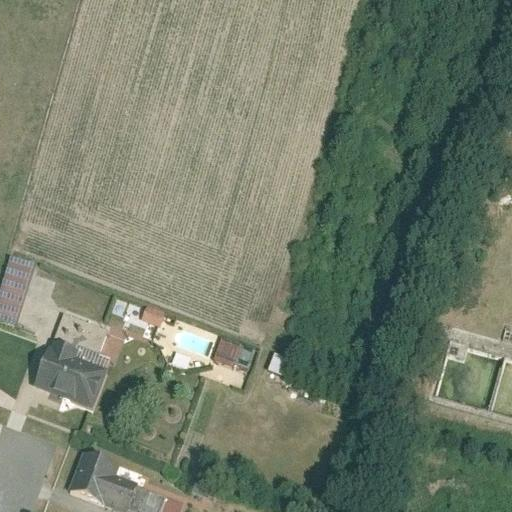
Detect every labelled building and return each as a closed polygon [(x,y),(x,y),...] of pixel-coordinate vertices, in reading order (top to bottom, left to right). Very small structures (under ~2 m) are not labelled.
[(0,280),(0,323),(14,327),(32,266),(6,259),(0,280)] [(145,308),(140,322),(159,329),(164,315),(145,308)] [(232,368),(237,347),(217,342),(211,362),(232,368)] [(56,343),(38,389),(95,412),(111,373),(80,362),(82,352),(56,343)] [(123,470),(86,455),(71,493),(120,511),(130,511),(141,486),(120,478),(123,470)]
